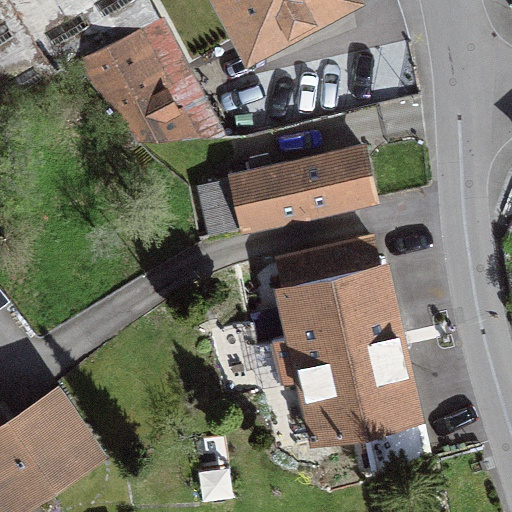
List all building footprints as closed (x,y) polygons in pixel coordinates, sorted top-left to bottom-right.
[(0,0),(0,122),(75,57),(158,16),(149,0),(0,0)] [(225,0),(249,44),(332,0),(225,0)] [(220,134),(158,16),(75,57),(116,108),(103,118),(126,149),(139,136),(220,134)] [(202,182),(212,233),(373,199),(361,144),(270,164),(267,152),(249,156),(251,169),(202,182)] [(277,448),(363,428),(416,416),(381,259),(377,260),(371,234),(288,254),(284,281),(281,282),(293,333),(274,338),(283,376),(264,381),(277,448)] [(0,504),(5,511),(6,511),(98,451),(57,389),(6,423),(0,414),(0,504)] [(416,416),(363,428),(372,467),(425,455),(416,416)]
